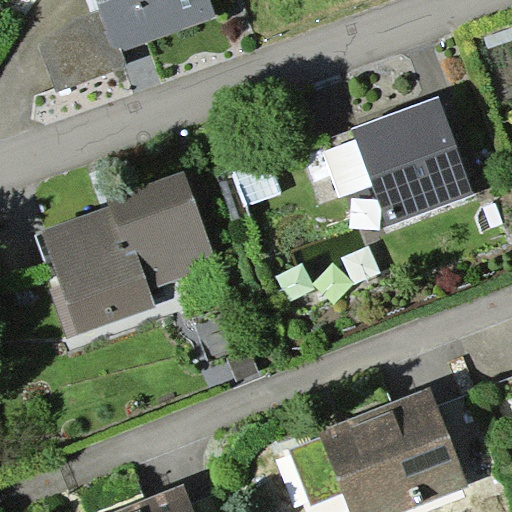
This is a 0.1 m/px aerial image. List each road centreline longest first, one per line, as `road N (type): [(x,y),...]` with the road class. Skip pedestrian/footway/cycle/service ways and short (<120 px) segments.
road 1 (residential): [(511,303),(0,501)]
road 2 (residential): [(476,0),(0,169)]
